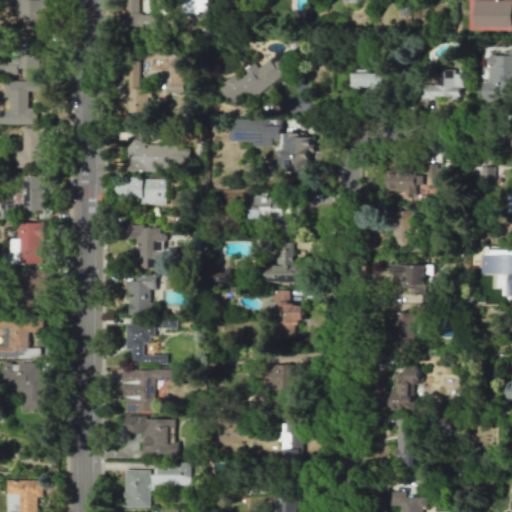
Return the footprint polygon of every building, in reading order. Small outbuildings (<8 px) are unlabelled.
[(16,0),(17,22),(49,21),(48,0),(16,0)] [(125,0),(125,28),(158,28),(158,14),(141,14),(141,0),(125,0)] [(207,0),(183,0),(184,12),(208,12),(207,0)] [(511,0),(468,0),(468,29),(511,30),(511,0)] [(0,73),(17,74),(17,67),(41,68),(42,35),(17,34),(17,45),(11,44),(11,59),(0,58),(0,73)] [(511,102),(511,79),(511,78),(511,47),(508,48),(508,54),(487,54),(487,82),(481,82),(481,102),(511,102)] [(272,63),(268,59),(257,67),(255,64),(236,78),(233,75),(218,87),(230,103),(243,93),(249,100),(294,64),(285,53),(272,63)] [(139,60),(126,60),(127,117),(149,117),(148,88),(139,88),(139,60)] [(182,91),(182,70),(169,70),(169,91),(182,91)] [(432,70),(432,84),(419,83),(418,97),(461,98),(461,70),(432,70)] [(382,73),(351,73),(351,87),(383,86),(382,73)] [(0,123),(36,124),(36,107),(27,107),(28,90),(45,91),(45,81),(5,80),(4,98),(11,98),(10,110),(0,109),(0,123)] [(281,119),(228,118),(228,141),(252,141),(252,146),(273,146),(273,172),(308,172),(308,153),(312,153),(313,133),(281,133),(281,119)] [(16,150),(15,167),(42,168),(43,128),(23,128),(22,150),(16,150)] [(145,144),(146,137),(127,136),(127,168),(188,170),(189,145),(145,144)] [(494,166),(474,167),(475,181),(494,180),(494,166)] [(422,174),(406,174),(406,170),(385,169),(385,192),(415,192),(415,184),(422,184),(422,174)] [(43,210),(44,176),(22,175),(22,210),(43,210)] [(166,178),(117,177),(117,198),(141,199),(141,203),(165,204),(166,178)] [(291,198),(251,197),(250,218),(291,219),(291,198)] [(415,209),(393,209),(393,244),(415,244),(415,209)] [(41,263),(42,222),(17,222),(17,238),(10,238),(9,262),(41,263)] [(127,226),(127,238),(136,238),(136,268),(162,268),(161,225),(127,226)] [(292,266),(292,242),(278,242),(278,266),(264,265),(264,281),(301,282),(301,266),(292,266)] [(511,248),(508,248),(508,255),(501,255),(501,258),(494,258),(494,275),(510,276),(510,289),(506,288),(506,295),(511,295),(511,248)] [(424,265),(388,264),(388,279),(398,280),(397,288),(408,288),(408,293),(424,294),(424,265)] [(53,269),(22,270),(23,298),(54,297),(53,269)] [(211,286),(232,285),(232,270),(211,271),(211,286)] [(149,289),(157,289),(157,274),(135,274),(135,280),(127,280),(128,315),(150,314),(149,289)] [(302,304),(289,304),(288,290),(275,290),(275,322),(303,321),(302,304)] [(414,344),(415,313),(395,312),(394,343),(414,344)] [(2,345),(0,344),(0,356),(39,357),(39,347),(28,347),(28,331),(39,331),(40,315),(0,314),(0,326),(3,327),(2,345)] [(153,323),(126,322),(125,349),(130,349),(130,363),(166,363),(166,354),(143,354),(143,343),(153,343),(153,323)] [(280,336),(294,336),(294,323),(280,323),(280,336)] [(43,409),(44,380),(39,380),(39,362),(3,362),(2,391),(24,391),(24,409),(43,409)] [(266,389),(295,389),(295,364),(266,364),(266,389)] [(413,383),(419,383),(420,366),(401,366),(401,374),(394,374),(394,390),(390,390),(390,409),(413,409),(413,383)] [(155,411),(154,380),(175,380),(174,369),(120,369),(120,396),(125,396),(125,412),(155,411)] [(174,442),(174,417),(124,417),(124,432),(142,432),(142,454),(178,455),(178,442),(174,442)] [(301,458),(302,420),(282,420),(281,457),(301,458)] [(395,465),(416,466),(417,426),(396,426),(395,465)] [(150,507),(150,483),(189,484),(190,463),(152,463),(152,470),(124,469),(124,506),(150,507)] [(36,511),(37,496),(42,496),(42,480),(7,479),(6,493),(20,493),(19,511),(36,511)] [(391,491),(391,505),(402,505),(402,510),(400,510),(400,511),(422,511),(423,506),(426,506),(426,496),(406,496),(406,491),(391,491)] [(18,494),(7,494),(7,511),(18,511),(18,494)] [(297,511),(298,495),(282,495),(281,511),(297,511)]
